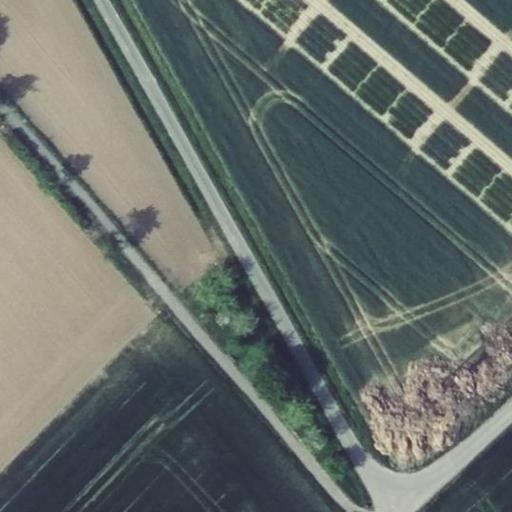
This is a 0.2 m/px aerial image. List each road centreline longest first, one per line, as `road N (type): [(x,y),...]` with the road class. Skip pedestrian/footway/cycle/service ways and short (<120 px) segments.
road 1 (unclassified): [(392,495),(356,453),(103,0)]
road 2 (unclassified): [(511,407),(441,472),(392,495)]
